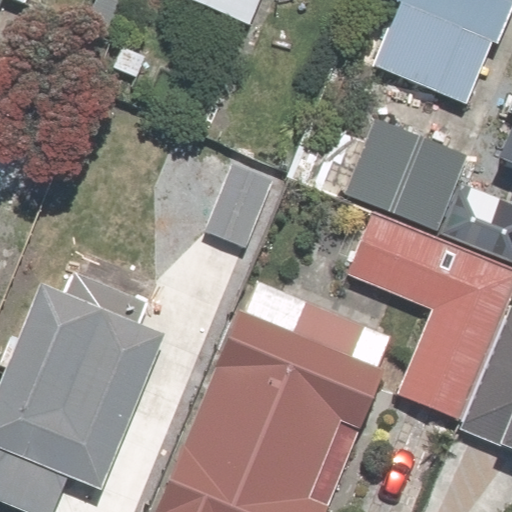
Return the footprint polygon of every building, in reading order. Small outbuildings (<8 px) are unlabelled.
[(0,0),(6,3),(26,11),(30,0),(0,0)] [(176,0),(250,31),(263,0),(176,0)] [(511,0),(378,0),(402,10),(376,72),(468,110),(493,49),(499,51),(511,19),(511,0)] [(469,160),(376,122),(343,198),(439,238),(469,160)] [(274,183),(233,166),(204,236),(246,253),(274,183)] [(511,207),(462,188),(442,240),(511,267),(511,207)] [(450,421),(510,277),(421,240),(367,217),(339,285),(418,318),(385,394),(450,421)] [(103,496),(167,340),(142,330),(152,306),(75,275),(65,299),(42,289),(19,345),(12,342),(0,371),(0,373),(6,376),(0,389),(0,507),(11,511),(57,511),(69,482),(103,496)] [(247,319),(240,317),(160,511),(329,511),(360,435),(363,437),(389,377),(380,373),(393,343),(259,288),(247,319)] [(511,312),(460,434),(503,453),(502,455),(511,459),(511,312)]
